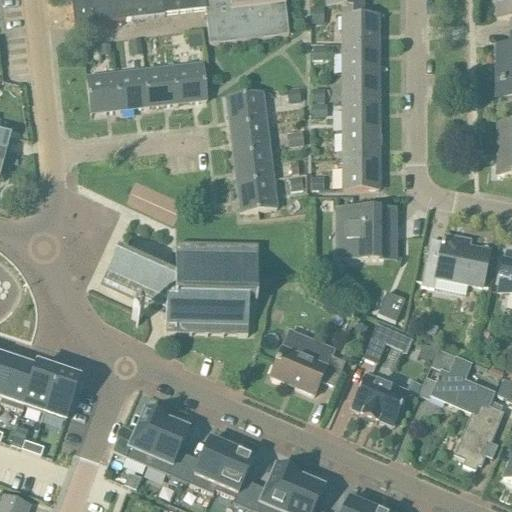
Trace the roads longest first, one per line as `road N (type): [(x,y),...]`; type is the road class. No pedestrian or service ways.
road 1 (residential): [(464,511),(133,371)]
road 2 (residential): [(511,215),(423,192),(416,174),(416,0)]
road 3 (residential): [(43,250),(57,203),(33,0)]
road 4 (residential): [(133,371),(97,350),(43,250)]
road 5 (residential): [(78,511),(133,371)]
